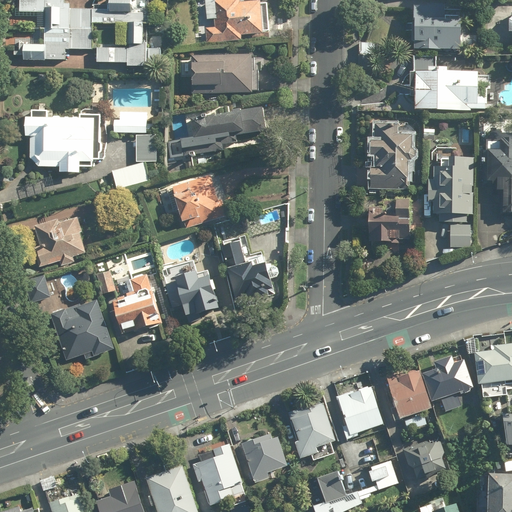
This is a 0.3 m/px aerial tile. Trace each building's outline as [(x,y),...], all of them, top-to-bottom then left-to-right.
[(64,0),(19,0),(19,14),(44,14),(44,44),(14,44),(13,56),(24,57),(24,61),(66,61),(66,49),(93,50),(93,24),(128,25),(128,49),(97,49),(96,64),(127,64),(127,68),(161,68),(161,50),(147,50),(147,45),(144,45),(144,26),(150,26),(150,13),(132,13),(131,0),(107,0),(107,5),(95,5),(94,10),(72,9),(72,4),(65,4),(64,0)] [(206,29),(207,45),(241,42),(241,37),(264,35),(261,2),(241,4),(240,0),(215,0),(205,1),(207,21),(214,20),(215,28),(206,29)] [(444,7),(413,7),(413,51),(461,51),(461,22),(465,22),(465,11),(444,11),(444,7)] [(253,56),(192,56),(192,94),(253,95),(253,56)] [(414,57),(413,111),(486,112),(486,97),(478,96),(478,73),(448,73),(448,69),(437,69),(437,57),(414,57)] [(181,140),(184,158),(226,151),(225,147),(239,144),(238,137),(267,133),(263,109),(191,120),(193,138),(181,140)] [(48,112),(31,111),(31,119),(25,119),(25,138),(31,138),(31,158),(39,168),(60,169),(60,174),(80,175),(80,169),(93,169),(93,162),(99,163),(100,116),(90,116),(91,111),(81,110),(80,120),(48,119),(48,112)] [(114,121),(114,134),(147,134),(147,113),(121,113),(121,121),(114,121)] [(370,142),(369,191),(413,191),(413,136),(400,136),(400,124),(375,124),(374,142),(370,142)] [(473,128),(460,128),(459,145),(473,145),(473,128)] [(136,136),(136,163),(157,163),(157,136),(136,136)] [(500,218),(511,217),(511,139),(484,139),(484,197),(500,197),(500,218)] [(473,249),(474,153),(459,153),(459,156),(441,156),(441,167),(434,167),(434,181),(429,181),(428,203),(433,203),(433,215),(439,215),(439,224),(450,224),(450,249),(473,249)] [(145,164),(113,171),(117,190),(149,183),(145,164)] [(219,174),(172,187),(185,230),(227,219),(222,202),(227,201),(219,174)] [(384,209),(369,209),(369,244),(389,244),(389,241),(411,241),(411,201),(384,201),(384,209)] [(277,210),(261,210),(261,230),(285,229),(284,213),(277,214),(277,210)] [(32,247),(39,269),(60,263),(62,267),(76,263),(74,258),(86,254),(80,234),(83,234),(78,219),(60,225),(58,221),(34,228),(39,245),(32,247)] [(239,241),(220,246),(236,307),(275,297),(264,257),(244,262),(239,241)] [(111,271),(96,275),(102,296),(117,291),(111,271)] [(162,325),(148,276),(130,281),(134,294),(111,300),(122,337),(162,325)] [(190,278),(164,286),(170,305),(181,302),(187,320),(220,310),(211,278),(191,283),(190,278)] [(81,303),(50,314),(66,362),(84,356),(86,361),(115,351),(98,301),(82,306),(81,303)] [(509,396),(508,383),(511,382),(511,344),(494,346),(495,352),(477,353),(479,384),(483,384),(484,398),(509,396)] [(463,395),(475,391),(463,358),(453,362),(451,357),(420,368),(432,402),(462,391),(463,395)] [(391,409),(395,421),(432,408),(418,368),(387,378),(397,407),(391,409)] [(337,399),(349,437),(384,425),(371,388),(337,399)] [(459,399),(444,405),(446,411),(461,406),(459,399)] [(295,443),(301,460),(318,454),(316,448),(336,442),(323,406),(291,417),(299,442),(295,443)] [(511,415),(503,415),(503,439),(508,439),(508,446),(511,446),(511,415)] [(243,446),(255,482),(270,477),(268,474),(288,467),(279,439),(273,441),(271,436),(243,446)] [(418,479),(448,469),(444,457),(449,456),(444,440),(430,445),(429,442),(403,451),(410,471),(415,469),(418,479)] [(231,490),(242,486),(230,446),(214,451),(216,460),(200,464),(213,505),(234,499),(231,490)] [(374,472),(370,473),(378,492),(399,484),(391,462),(372,468),(374,472)] [(157,511),(197,511),(183,467),(147,478),(157,511)] [(337,474),(317,481),(324,503),(345,496),(337,474)] [(487,511),(511,511),(511,476),(491,474),(487,511)] [(111,500),(97,504),(99,511),(143,511),(135,484),(109,492),(111,500)] [(313,511),(314,511),(347,511),(363,505),(357,494),(313,511)] [(446,507),(443,499),(432,503),(434,511),(432,511),(459,511),(456,504),(446,507)] [(85,511),(82,500),(52,509),(53,511),(85,511)]
